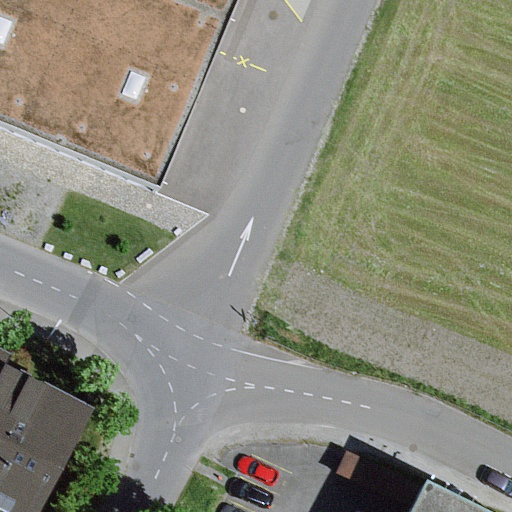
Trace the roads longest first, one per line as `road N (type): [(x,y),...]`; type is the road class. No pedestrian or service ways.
road 1 (unclassified): [(511,477),(353,402),(201,374)]
road 2 (residential): [(201,374),(73,296),(0,266)]
road 3 (residential): [(135,511),(201,374)]
